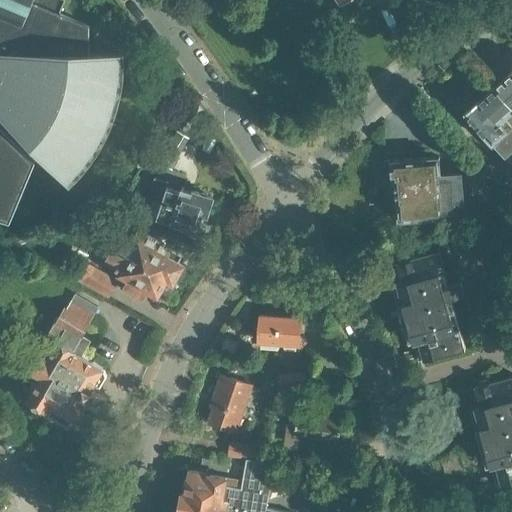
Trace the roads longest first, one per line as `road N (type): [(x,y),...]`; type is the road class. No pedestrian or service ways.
road 1 (residential): [(284,197),(206,309),(166,390),(126,511)]
road 2 (residential): [(511,5),(399,78),(284,197)]
road 3 (residential): [(284,197),(148,0)]
road 4 (residential): [(284,197),(363,341),(376,388)]
road 5 (residential): [(511,354),(376,388)]
road 6 (residential): [(376,388),(408,511)]
